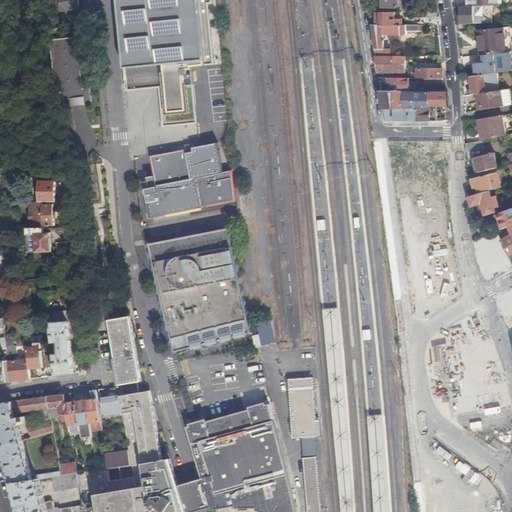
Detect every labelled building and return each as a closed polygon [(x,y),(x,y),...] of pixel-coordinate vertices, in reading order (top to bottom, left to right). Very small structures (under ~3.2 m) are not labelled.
[(60,0),(61,12),(80,10),(79,0),(60,0)] [(119,0),(127,88),(162,85),(165,124),(199,121),(194,65),(207,63),(200,0),(119,0)] [(492,6),(461,7),(462,24),(493,23),(492,6)] [(396,19),(396,13),(377,13),(376,25),(403,25),(403,19),(396,19)] [(421,25),(403,25),(376,25),(372,25),(377,56),(390,56),(391,49),(384,49),(385,41),(385,40),(387,40),(387,35),(407,35),(407,31),(421,31),(421,25)] [(479,30),(481,56),(487,55),(504,53),(503,42),(502,28),(479,30)] [(78,36),(50,40),(58,107),(72,106),(71,98),(84,97),(85,104),(93,104),(91,88),(84,88),(78,36)] [(511,40),(503,42),(504,53),(511,52),(511,40)] [(474,62),(476,76),(498,73),(511,71),(511,52),(504,53),(487,55),(487,61),(474,62)] [(406,56),(390,56),(377,56),(379,72),(406,72),(406,56)] [(443,79),(443,70),(417,69),(417,78),(429,78),(443,79)] [(471,77),(473,94),(477,94),(500,91),(498,73),(476,76),(471,77)] [(407,91),(407,78),(391,78),(391,91),(407,91)] [(226,86),(214,86),(216,134),(227,133),(226,86)] [(477,94),(479,111),(511,105),(509,89),(500,91),(477,94)] [(444,107),(449,106),(448,92),(407,91),(391,91),(382,91),(384,110),(418,109),(418,106),(436,107),(444,107)] [(437,121),(436,107),(418,106),(418,109),(418,121),(433,121),(437,121)] [(418,109),(384,110),(386,121),(402,121),(418,121),(418,109)] [(482,141),(507,135),(503,116),(478,120),(482,141)] [(467,144),(467,152),(484,149),(482,141),(467,144)] [(218,144),(151,156),(156,189),(145,191),(150,218),(236,202),(233,171),(223,173),(218,144)] [(476,158),(479,173),(499,168),(495,153),(476,158)] [(12,162),(0,162),(0,170),(12,170),(12,162)] [(479,193),(491,190),(501,187),(497,173),(472,179),(474,188),(477,188),(479,193)] [(56,181),(39,181),(39,201),(43,201),(56,201),(56,181)] [(469,197),(469,199),(470,201),(472,207),(482,204),(485,215),(497,212),(491,190),(479,193),(469,197)] [(44,226),(56,225),(55,204),(43,204),(30,205),(31,212),(30,215),(30,218),(31,220),(31,229),(44,228),(44,226)] [(511,209),(508,211),(498,215),(501,223),(497,225),(500,230),(508,227),(511,224),(511,209)] [(150,243),(155,263),(176,352),(253,333),(234,247),(238,246),(235,229),(234,227),(229,228),(227,228),(223,229),(217,230),(215,231),(213,231),(212,231),(208,232),(204,233),(200,233),(180,237),(174,239),(169,239),(167,240),(166,240),(164,240),(159,241),(152,243),(150,243)] [(36,234),(37,246),(27,246),(27,253),(52,251),(51,232),(45,232),(45,228),(44,228),(31,229),(27,229),(27,234),(36,234)] [(502,240),(511,258),(511,256),(511,234),(511,235),(502,240)] [(145,244),(150,264),(155,263),(150,243),(145,244)] [(0,282),(12,281),(9,253),(0,253),(0,282)] [(511,298),(498,305),(506,323),(511,320),(511,298)] [(339,307),(323,308),(327,346),(332,406),(341,503),(342,511),(354,511),(353,502),(346,401),(339,307)] [(67,310),(50,312),(53,342),(59,342),(61,354),(55,355),(56,366),(57,375),(67,373),(75,373),(70,336),(69,321),(68,321),(67,310)] [(451,324),(463,346),(483,334),(470,313),(451,324)] [(0,382),(11,381),(9,361),(9,360),(0,360),(0,354),(2,354),(0,346),(0,329),(5,328),(4,319),(3,319),(0,319),(0,382)] [(476,322),(482,331),(487,327),(481,319),(476,322)] [(28,347),(29,358),(31,369),(44,367),(41,342),(34,343),(35,346),(28,347)] [(463,345),(453,351),(457,358),(467,352),(463,345)] [(47,355),(48,367),(56,366),(55,355),(47,355)] [(16,360),(9,361),(11,381),(32,378),(31,369),(29,358),(19,359),(19,357),(16,357),(16,360)] [(289,379),(293,438),(303,437),(316,436),(318,436),(322,436),(321,421),(317,421),(314,377),(289,379)] [(511,405),(511,390),(511,383),(468,389),(466,379),(452,381),(457,414),(511,405)] [(120,386),(119,386),(121,396),(140,393),(139,384),(120,386)] [(92,399),(88,399),(91,422),(102,421),(97,389),(91,390),(92,399)] [(80,487),(83,504),(80,505),(81,511),(84,511),(185,511),(177,487),(169,460),(162,461),(153,407),(149,408),(150,392),(150,391),(140,393),(121,396),(121,397),(124,415),(125,420),(131,455),(132,464),(129,464),(121,465),(115,466),(109,467),(99,469),(88,470),(78,472),(80,484),(80,487)] [(71,393),(65,394),(69,421),(70,425),(80,424),(77,401),(73,401),(71,393)] [(65,394),(48,396),(50,408),(52,416),(61,415),(61,420),(64,421),(69,421),(65,394)] [(0,402),(0,440),(2,446),(22,440),(23,440),(18,425),(20,424),(22,423),(29,421),(28,415),(20,416),(20,417),(16,417),(15,412),(50,408),(48,396),(41,397),(20,400),(0,402)] [(102,399),(105,417),(112,416),(124,415),(121,397),(121,396),(102,399)] [(77,400),(77,401),(80,424),(91,422),(88,399),(77,400)] [(213,510),(218,509),(236,506),(236,508),(240,508),(248,508),(258,508),(258,511),(261,511),(297,511),(286,464),(279,435),(271,404),(249,410),(200,423),(196,424),(187,427),(201,470),(203,479),(212,508),(213,510)] [(373,480),(374,511),(389,511),(389,500),(384,414),(368,415),(373,480)] [(53,420),(29,427),(32,437),(55,431),(53,420)] [(316,436),(303,437),(304,457),(317,457),(316,436)] [(22,440),(2,446),(12,483),(40,478),(53,476),(63,475),(62,471),(32,475),(22,440)] [(131,455),(108,459),(109,467),(115,466),(121,465),(129,464),(132,464),(131,455)] [(320,511),(317,457),(304,457),(307,511),(320,511)] [(76,461),(61,464),(62,471),(63,475),(78,472),(76,461)] [(53,476),(56,491),(80,487),(80,484),(78,472),(63,475),(53,476)] [(12,483),(18,504),(20,511),(35,511),(41,511),(51,509),(57,508),(55,502),(53,500),(46,501),(44,492),(46,492),(46,489),(43,490),(40,478),(12,483)] [(187,511),(195,511),(200,511),(207,509),(212,508),(203,479),(199,481),(191,483),(184,485),(179,486),(187,511)] [(187,511),(179,486),(177,487),(185,511),(187,511)]
